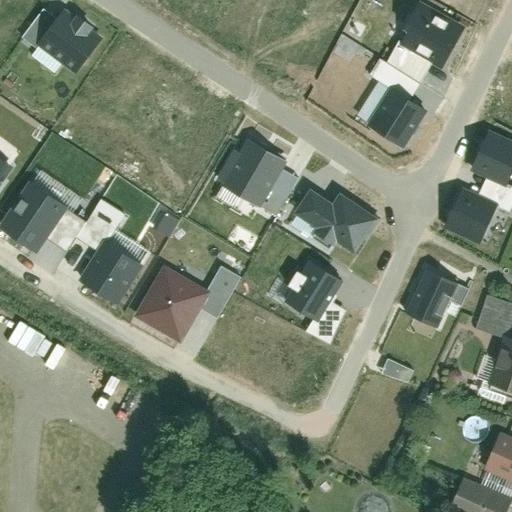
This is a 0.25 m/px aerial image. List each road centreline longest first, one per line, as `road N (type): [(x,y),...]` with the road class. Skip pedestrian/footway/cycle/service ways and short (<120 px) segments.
road 1 (residential): [(421,207),(315,437),(191,373),(0,251)]
road 2 (residential): [(111,0),(421,207)]
road 3 (residential): [(421,207),(511,8)]
